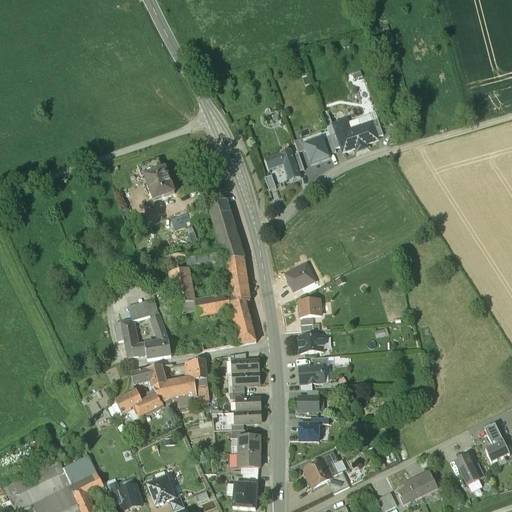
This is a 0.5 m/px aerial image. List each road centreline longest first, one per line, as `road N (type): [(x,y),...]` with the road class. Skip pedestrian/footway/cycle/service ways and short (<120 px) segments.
road 1 (tertiary): [(276,511),(274,346),(244,195),(150,0)]
road 2 (track): [(0,195),(216,124)]
